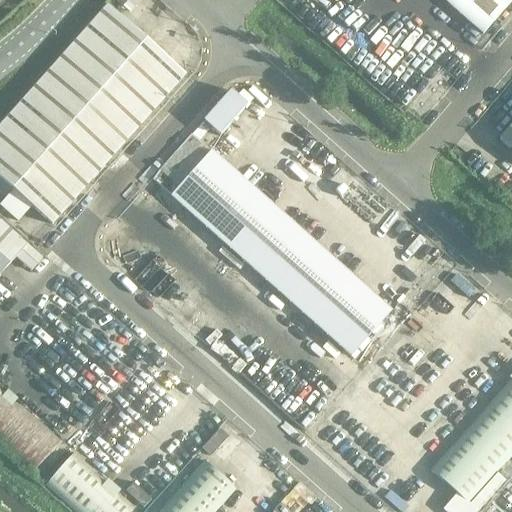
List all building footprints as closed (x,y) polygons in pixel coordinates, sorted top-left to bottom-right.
[(117,0),(132,12),(141,0),(117,0)] [(442,0),(482,35),(511,2),(508,0),(442,0)] [(106,7),(0,126),(0,178),(52,225),(185,75),(106,7)] [(230,91),(203,122),(219,137),(247,106),(230,91)] [(511,124),(499,140),(511,152),(511,124)] [(211,151),(170,197),(350,357),(391,312),(211,151)] [(0,220),(0,275),(16,258),(31,271),(42,259),(0,220)] [(104,249),(128,270),(148,247),(125,226),(104,249)] [(511,377),(429,471),(468,505),(511,456),(511,377)] [(0,445),(31,474),(61,440),(0,385),(0,445)] [(130,511),(135,507),(75,453),(46,486),(74,511),(130,511)] [(215,511),(235,489),(203,461),(157,511),(215,511)]
